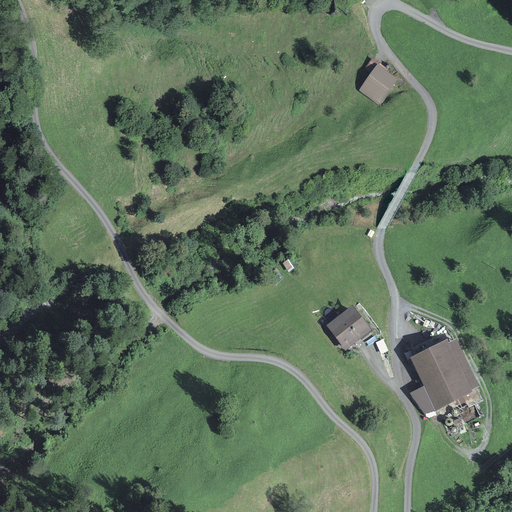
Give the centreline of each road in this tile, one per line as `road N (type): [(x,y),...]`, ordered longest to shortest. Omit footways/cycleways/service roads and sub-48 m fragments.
road 1 (unclassified): [(397,5),(374,15),(378,40),(432,112),(427,144),(378,240),(394,296)]
road 2 (unclassified): [(397,5),(451,34),(511,51)]
